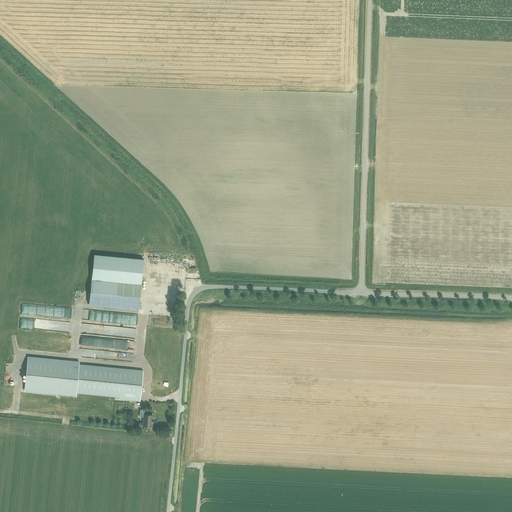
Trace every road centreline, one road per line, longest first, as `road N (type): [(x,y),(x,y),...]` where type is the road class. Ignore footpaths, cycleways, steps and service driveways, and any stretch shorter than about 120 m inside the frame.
road 1 (unclassified): [(167,511),(194,289),(361,293)]
road 2 (tertiary): [(361,293),(367,0)]
road 3 (tertiary): [(511,298),(361,293)]
